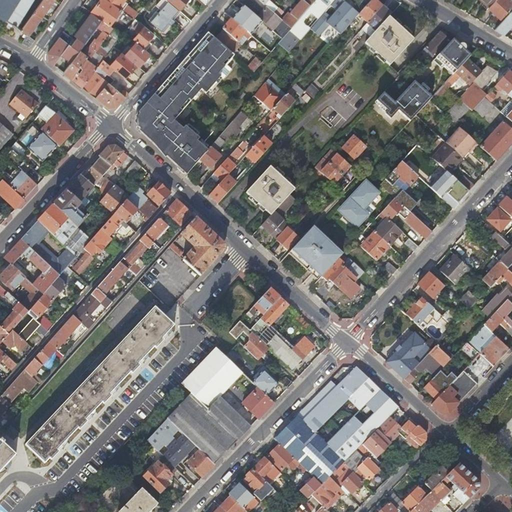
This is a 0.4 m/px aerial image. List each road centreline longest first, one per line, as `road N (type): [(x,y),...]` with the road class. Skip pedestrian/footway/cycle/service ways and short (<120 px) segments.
road 1 (residential): [(247,250),(182,312),(183,352),(75,487),(35,496),(21,511)]
road 2 (residential): [(511,159),(348,343)]
road 3 (residential): [(348,343),(184,511)]
road 4 (residential): [(247,250),(111,125)]
road 5 (residential): [(111,125),(222,0)]
road 6 (residential): [(0,245),(111,125)]
road 7 (residential): [(348,343),(247,250)]
road 8 (residential): [(441,429),(348,343)]
